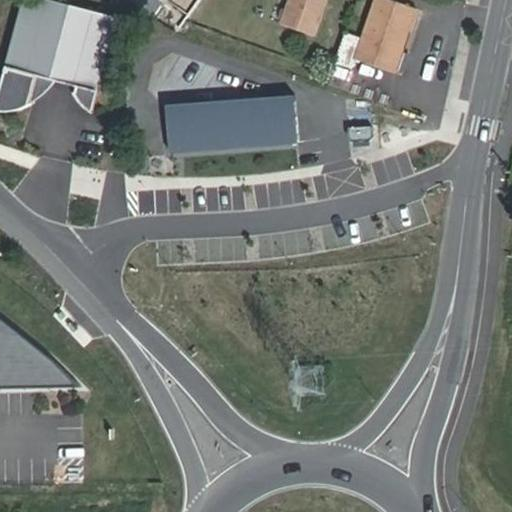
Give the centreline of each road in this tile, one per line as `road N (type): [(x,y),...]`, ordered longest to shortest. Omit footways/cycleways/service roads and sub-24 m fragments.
road 1 (tertiary): [(461,281),(471,173),(508,0)]
road 2 (tertiary): [(461,281),(397,407),(328,477)]
road 3 (tertiary): [(419,511),(458,343),(461,281)]
